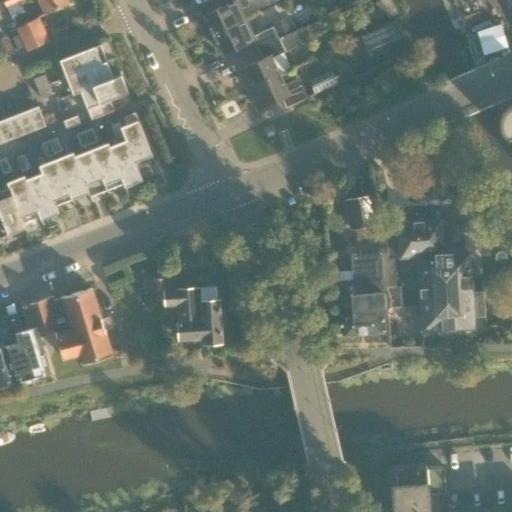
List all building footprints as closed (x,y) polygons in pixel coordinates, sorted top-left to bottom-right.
[(17,0),(18,0),(17,0),(40,0),(46,12),(69,1),(68,0),(17,0)] [(213,35),(246,19),(241,9),(246,6),(247,5),(248,5),(248,3),(248,2),(248,1),(247,0),(225,0),(227,4),(204,15),(213,35)] [(16,28),(27,51),(50,40),(39,17),(16,28)] [(364,55),(407,34),(399,17),(355,38),(364,55)] [(274,23),(280,36),(291,31),(285,18),(274,23)] [(258,49),(301,28),(300,27),(279,38),(274,26),(254,36),(246,19),(213,35),(223,55),(253,40),(258,49)] [(501,24),(477,32),(484,55),(508,48),(501,24)] [(249,90),(281,74),(281,73),(291,68),(283,53),(286,51),(285,50),(306,40),(301,28),(258,49),(262,59),(239,70),(249,90)] [(18,49),(24,46),(18,34),(12,37),(18,49)] [(0,53),(12,48),(6,35),(0,37),(0,53)] [(67,77),(107,61),(101,44),(60,60),(67,77)] [(107,61),(67,77),(74,94),(81,91),(114,79),(114,78),(107,61)] [(340,80),(334,69),(309,81),(315,93),(340,80)] [(38,88),(48,84),(45,74),(34,78),(38,88)] [(286,84),(281,74),(249,90),(258,109),(282,98),(286,108),(308,97),(302,84),(300,85),(297,79),(286,84)] [(114,79),(81,91),(92,119),(114,111),(110,99),(128,92),(121,75),(114,78),(114,79)] [(48,84),(38,88),(42,98),(52,94),(48,84)] [(511,104),(511,105),(509,106),(507,108),(505,109),(503,112),(502,114),(501,116),(500,119),(499,123),(500,128),(501,131),(502,133),(504,135),(506,138),(509,140),(511,141),(511,142),(511,104)] [(28,110),(36,130),(46,126),(39,106),(28,110)] [(26,134),(36,130),(28,110),(18,114),(26,134)] [(127,140),(138,167),(155,160),(136,112),(124,117),(127,125),(121,127),(124,135),(126,140),(127,140)] [(15,138),(26,134),(18,114),(7,118),(15,138)] [(78,116),(64,121),(67,129),(81,124),(78,116)] [(0,130),(5,143),(15,138),(7,118),(0,121),(0,130)] [(121,127),(119,122),(111,125),(117,139),(124,135),(121,127)] [(85,131),(90,145),(98,141),(93,128),(85,131)] [(82,148),(90,145),(85,131),(76,134),(82,148)] [(50,140),(55,154),(63,151),(58,137),(50,140)] [(47,157),(55,154),(50,140),(42,143),(47,157)] [(109,147),(124,183),(125,187),(143,180),(138,167),(127,140),(126,140),(110,146),(109,147)] [(91,149),(107,190),(124,183),(109,147),(110,146),(109,142),(91,149)] [(90,196),(107,190),(91,149),(76,155),(74,156),(89,192),(90,196)] [(57,158),(72,199),(89,192),(74,156),(76,155),(74,152),(57,158)] [(30,169),(25,154),(16,158),(22,172),(30,169)] [(12,171),(7,157),(0,159),(0,163),(4,174),(12,171)] [(56,205),(72,199),(57,158),(40,165),(42,173),(43,172),(56,205)] [(59,213),(56,205),(43,172),(42,173),(27,179),(25,179),(40,216),(41,220),(59,213)] [(25,179),(27,179),(25,175),(7,182),(10,188),(10,187),(24,222),(40,216),(25,179)] [(0,212),(1,215),(0,215),(0,237),(26,228),(24,222),(10,187),(10,188),(0,191),(0,212)] [(347,200),(351,229),(375,226),(370,196),(347,200)] [(454,292),(471,291),(468,251),(440,253),(438,220),(386,223),(388,257),(418,255),(420,284),(400,285),(453,282),(454,292)] [(337,281),(340,334),(384,331),(383,310),(386,305),(385,294),(382,291),(379,251),(351,253),(353,280),(337,281)] [(177,289),(176,269),(164,270),(165,277),(155,278),(157,301),(165,301),(165,306),(179,305),(180,322),(178,322),(179,339),(204,338),(205,342),(221,341),(218,298),(217,298),(216,286),(177,289)] [(471,292),(471,291),(454,292),(453,282),(400,285),(401,306),(421,305),(422,329),(473,326),(472,315),(483,314),(482,291),(471,292)] [(38,337),(40,337),(56,332),(63,357),(81,352),(85,363),(111,356),(91,289),(54,300),(53,297),(28,304),(38,337)] [(27,329),(24,329),(37,375),(50,371),(40,337),(38,337),(28,304),(21,306),(27,329)] [(16,343),(4,346),(3,347),(14,382),(37,375),(24,329),(21,330),(16,313),(5,316),(10,332),(13,332),(16,343)] [(3,347),(4,346),(0,334),(0,386),(14,382),(3,347)] [(393,484),(394,511),(430,511),(429,493),(446,492),(444,465),(427,467),(427,464),(425,464),(425,467),(396,469),(397,483),(393,484)]
